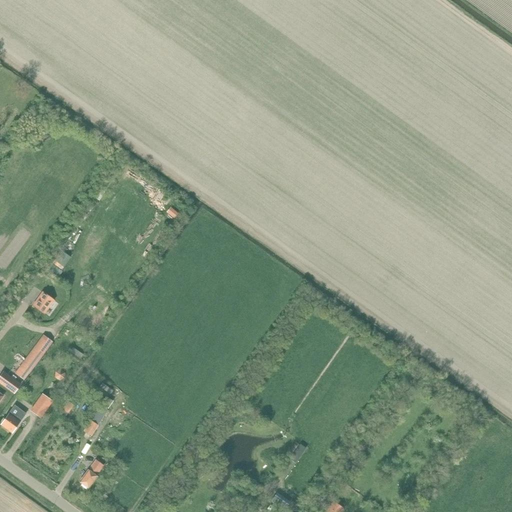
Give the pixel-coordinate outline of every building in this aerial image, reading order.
[(171,207),(166,213),(174,219),(178,214),(171,207)] [(42,293),(33,306),(44,314),(53,301),(42,293)] [(20,372),(18,375),(23,380),(26,376),(27,376),(33,368),(33,369),(53,341),(44,335),(18,370),(20,372)] [(55,372),(55,377),(59,380),(64,379),(65,373),(60,370),(55,372)] [(3,373),(0,377),(0,382),(15,393),(20,385),(3,373)] [(30,411),(40,418),(52,401),(42,394),(30,411)] [(106,397),(101,404),(107,409),(112,401),(106,397)] [(65,418),(67,414),(74,406),(68,401),(59,413),(65,418)] [(91,421),(83,432),(91,437),(98,426),(107,411),(100,406),(91,421)] [(12,410),(1,425),(12,433),(23,418),(12,410)] [(364,446),(360,451),(366,455),(370,450),(364,446)] [(95,476),(103,465),(96,460),(79,482),(89,489),(97,477),(95,476)] [(292,501),(285,510),(287,511),(292,511),(297,505),(292,501)] [(333,502),(325,511),(341,511),(344,509),(333,502)]
